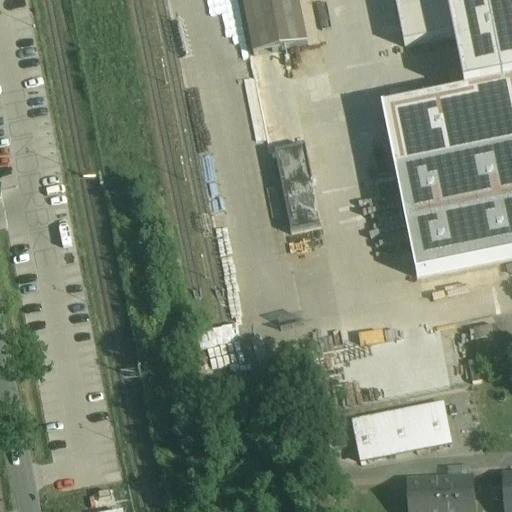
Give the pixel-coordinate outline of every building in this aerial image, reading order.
[(309,46),(299,0),(243,0),(255,57),(298,48),(309,46)] [(511,0),(449,0),(469,95),(511,85),(511,0)] [(309,46),(298,48),(300,60),(324,56),(322,44),(309,46)] [(278,53),(255,57),(257,69),(280,64),(278,53)] [(282,84),(261,88),(263,99),(284,95),(282,84)] [(511,85),(469,95),(385,112),(419,279),(511,259),(511,85)] [(306,148),(275,154),(292,235),(322,229),(306,148)] [(497,328),(474,332),(476,344),(499,339),(497,328)] [(499,339),(476,344),(479,356),(501,351),(499,339)] [(501,351),(479,356),(481,367),(504,363),(501,351)] [(480,363),(469,365),(473,386),(484,384),(480,363)] [(469,365),(458,367),(462,388),(473,386),(469,365)] [(458,367),(448,369),(452,390),(462,388),(458,367)] [(445,406),(352,424),(360,464),(453,446),(445,409),(445,406)] [(340,415),(326,418),(333,453),(347,450),(340,415)] [(476,511),(475,481),(409,484),(410,511),(476,511)]
